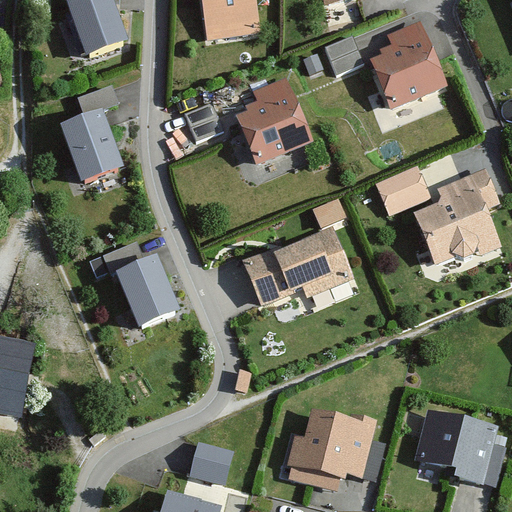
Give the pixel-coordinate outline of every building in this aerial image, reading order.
[(81,0),(67,5),(87,60),(128,46),(115,8),(120,9),(120,0),(81,0)] [(201,0),(207,43),(258,36),(253,0),(201,0)] [(380,55),(383,62),(425,45),(418,28),(389,39),(394,50),(380,55)] [(353,40),(327,51),(337,76),(364,66),(353,40)] [(383,62),(374,66),(392,111),(444,90),(425,45),(383,62)] [(317,58),(305,63),(311,77),(323,72),(317,58)] [(250,117),(239,121),(258,168),(313,146),(287,80),(254,93),(260,107),(248,112),(250,117)] [(77,103),(84,120),(118,108),(112,90),(77,103)] [(212,106),(186,117),(198,143),(223,132),(212,106)] [(123,172),(102,118),(61,133),(81,187),(123,172)] [(431,200),(418,170),(377,187),(390,217),(431,200)] [(443,206),(415,217),(436,268),(457,260),(465,263),(474,260),(478,252),(481,260),(503,251),(487,213),(500,208),(486,174),(438,194),(443,206)] [(338,202),(313,213),(322,232),(346,221),(338,202)] [(272,257),(247,267),(264,308),(305,291),(308,299),(352,281),(332,232),(319,237),(321,243),(274,262),(272,257)] [(137,249),(105,261),(111,277),(116,275),(139,333),(178,318),(157,264),(145,269),(137,249)] [(101,262),(91,266),(98,282),(108,277),(101,262)] [(33,348),(0,342),(0,415),(20,419),(33,348)] [(251,376),(241,374),(236,393),(247,395),(251,376)] [(429,416),(418,463),(446,470),(446,475),(457,478),(485,485),(493,449),(497,432),(429,416)] [(290,449),(284,476),(337,487),(338,481),(360,486),(372,428),(348,423),(347,427),(309,419),(302,451),(290,449)] [(94,446),(107,438),(102,432),(90,439),(94,446)] [(200,449),(192,478),(225,487),(232,457),(200,449)] [(506,452),(493,449),(485,485),(457,478),(455,484),(484,490),(484,488),(497,491),(506,452)] [(168,498),(164,511),(220,511),(168,498)]
